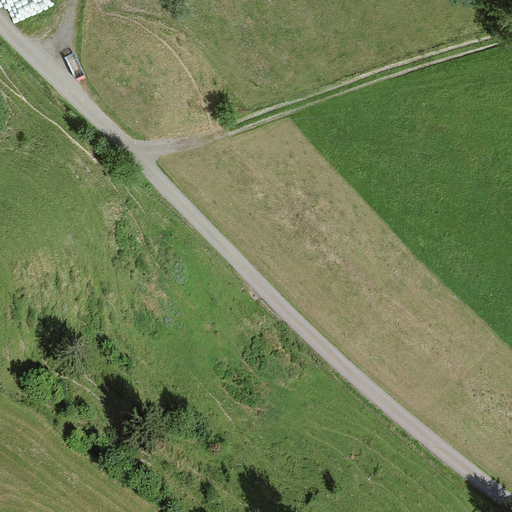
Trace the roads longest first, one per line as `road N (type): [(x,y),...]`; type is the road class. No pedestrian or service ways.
road 1 (unclassified): [(511,504),(335,356),(0,23)]
road 2 (track): [(511,35),(235,127),(129,152)]
